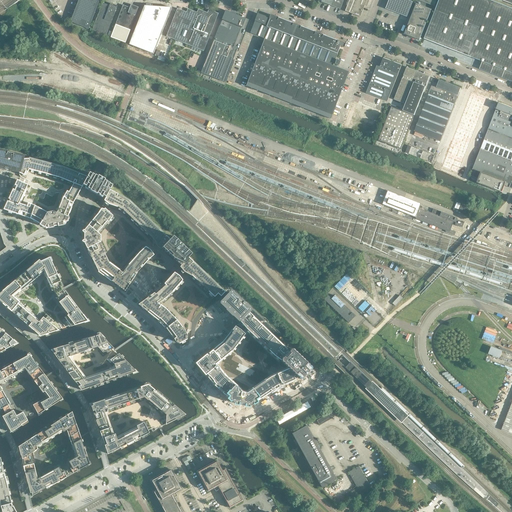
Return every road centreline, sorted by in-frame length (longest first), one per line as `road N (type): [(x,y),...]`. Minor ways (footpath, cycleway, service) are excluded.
road 1 (residential): [(0,307),(76,391),(108,471)]
road 2 (unclassified): [(511,89),(364,32)]
road 3 (unclassified): [(453,508),(341,401)]
road 4 (residential): [(18,256),(44,240),(64,240),(84,277),(119,309)]
road 5 (residential): [(341,401),(310,384),(246,420),(217,416)]
